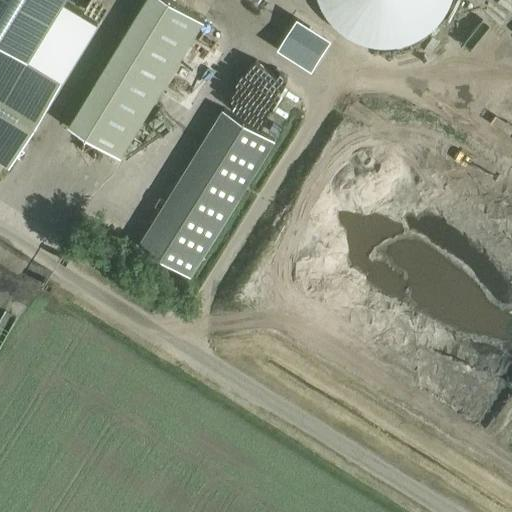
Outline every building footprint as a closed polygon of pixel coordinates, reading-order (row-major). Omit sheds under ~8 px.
[(0,0),(0,160),(9,166),(97,22),(62,1),(59,6),(49,0),(2,0),(0,4),(0,0)] [(143,0),(68,124),(120,156),(203,19),(170,0),(143,0)] [(427,32),(444,14),(450,0),(320,0),(323,8),(337,28),(358,41),(382,46),(406,43),(427,32)] [(486,0),(478,19),(500,29),(508,10),(486,0)] [(219,21),(242,35),(250,23),(227,8),(219,21)] [(473,35),(488,36),(489,25),(474,24),(473,35)] [(511,36),(503,32),(495,47),(511,55),(511,36)] [(476,64),(482,51),(460,40),(453,53),(476,64)] [(511,106),(499,104),(498,113),(511,116),(511,106)] [(165,290),(238,145),(184,118),(132,221),(155,232),(134,274),(165,290)]
